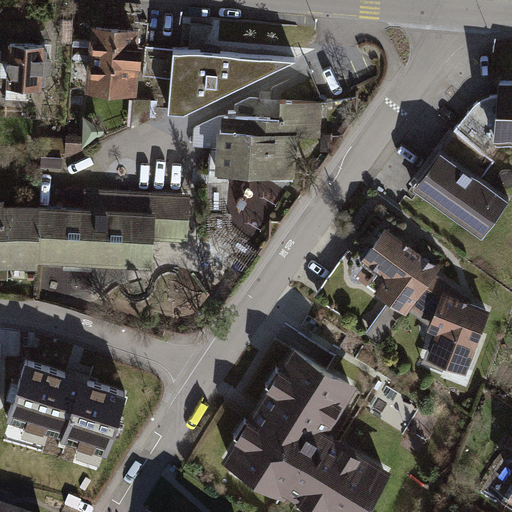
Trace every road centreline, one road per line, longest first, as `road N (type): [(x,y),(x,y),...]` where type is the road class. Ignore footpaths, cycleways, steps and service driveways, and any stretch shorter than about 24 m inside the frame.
road 1 (residential): [(456,15),(442,46),(207,376)]
road 2 (residential): [(207,376),(88,333),(0,314)]
road 3 (residential): [(276,0),(456,15)]
road 4 (residential): [(207,376),(125,511)]
